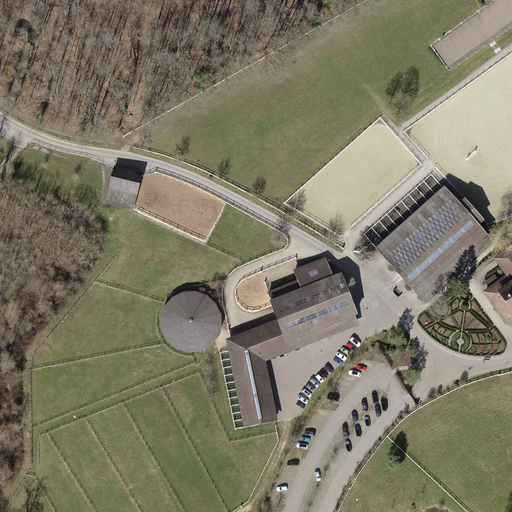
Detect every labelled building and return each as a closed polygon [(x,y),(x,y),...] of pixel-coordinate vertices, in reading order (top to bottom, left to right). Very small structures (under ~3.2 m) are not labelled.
[(511,0),(493,0),(495,1),(434,46),(450,67),(511,21),(511,0)] [(105,203),(134,210),(143,176),(114,169),(105,203)] [(444,183),(376,247),(425,299),(493,234),(444,183)] [(372,242),(383,236),(378,226),(367,233),(372,242)] [(247,424),(275,419),(262,359),(355,318),(342,278),(332,278),(324,257),(294,269),(299,281),(270,290),(277,318),(231,337),(247,424)] [(490,289),(505,280),(502,274),(487,283),(490,289)] [(511,278),(492,292),(507,316),(511,312),(511,278)] [(164,336),(173,347),(186,354),(201,353),(214,345),(222,333),(223,318),(217,305),(206,295),(191,293),(177,297),(168,306),(166,307),(162,321),(164,336)]
